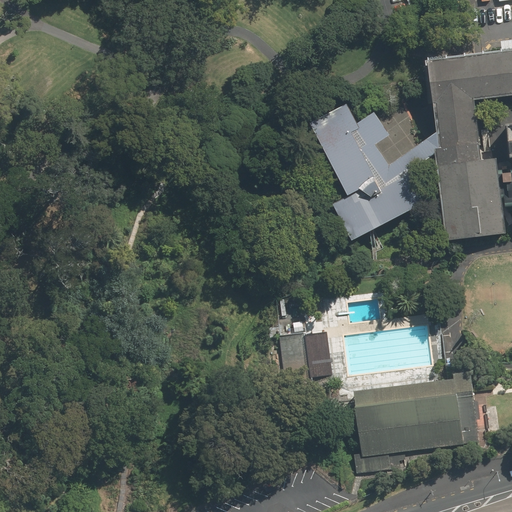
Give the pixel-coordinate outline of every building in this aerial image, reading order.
[(511,51),(426,62),(434,132),(436,152),(444,240),(503,234),(495,158),(479,160),(472,99),(511,95),(511,51)] [(413,168),(436,152),(434,132),(386,166),(373,144),(387,134),(372,112),(356,122),(346,104),(312,120),(347,194),(332,201),(350,240),(421,203),(413,168)] [(269,338),(281,337),(285,384),(312,382),(307,334),(313,334),(312,320),(306,321),(307,328),(303,328),(302,321),(293,322),(292,321),(286,322),(286,327),(268,329),(269,338)] [(474,444),(473,430),(471,393),(469,368),(445,371),(446,379),(349,389),(356,454),(349,455),(351,473),(397,468),(396,452),(474,444)] [(511,388),(471,393),(473,430),(511,426),(511,388)]
